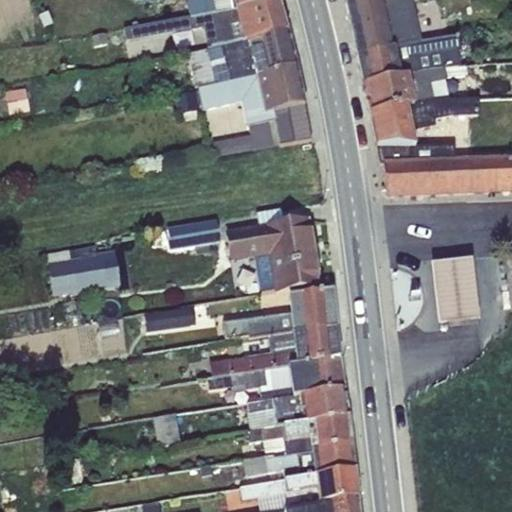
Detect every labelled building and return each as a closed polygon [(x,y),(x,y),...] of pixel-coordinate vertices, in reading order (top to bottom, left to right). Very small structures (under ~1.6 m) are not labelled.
[(189,18),(279,2),(278,0),(136,0),(136,1),(139,0),(191,0),(187,1),(189,18)] [(381,0),(350,0),(344,1),(350,30),(386,22),(381,0)] [(420,45),(411,0),(381,0),(386,22),(350,30),(356,58),(389,51),(420,45)] [(206,47),(287,32),(287,30),(286,30),(279,2),(189,18),(124,29),(127,44),(203,30),(206,47)] [(197,87),(296,67),(287,32),(206,47),(207,52),(188,56),(195,88),(197,87)] [(389,51),(356,58),(363,87),(418,76),(416,61),(460,53),(457,38),(420,45),(389,51)] [(273,113),(304,106),(296,67),(197,87),(202,113),(240,104),(246,129),(274,122),(273,113)] [(418,76),(363,87),(363,89),(367,95),(365,100),(369,116),(433,101),(447,101),(444,83),(447,82),(446,81),(467,78),(466,69),(464,67),(418,76)] [(25,90),(5,94),(9,116),(29,112),(25,90)] [(196,94),(175,98),(179,118),(200,114),(196,94)] [(433,101),(369,116),(379,166),(382,166),(456,163),(454,148),(415,149),(412,133),(435,129),(434,122),(451,119),(479,118),(479,101),(447,101),(433,101)] [(214,158),(311,142),(304,106),(273,113),(274,122),(246,129),(247,137),(211,145),(214,158)] [(511,160),(456,163),(382,166),(385,198),(511,193),(511,160)] [(280,211),(256,215),(258,229),(282,225),(280,211)] [(255,260),(260,296),(318,286),(308,222),(282,225),(258,229),(221,235),(218,222),(169,230),(173,250),(224,241),(229,264),(255,260)] [(93,249),(46,256),(52,299),(106,289),(120,287),(113,250),(100,252),(100,257),(94,258),(93,249)] [(472,266),(430,270),(436,331),(478,326),(472,266)] [(268,340),(335,329),(331,292),(287,297),(289,316),(222,325),(224,343),(246,340),(247,342),(268,340)] [(193,309),(143,315),(145,334),(195,328),(193,309)] [(117,324),(98,327),(101,342),(119,339),(117,324)] [(212,381),(339,360),(335,329),(268,340),(270,355),(227,362),(227,361),(209,364),(212,381)] [(248,405),(343,389),(339,360),(212,381),(205,382),(207,394),(232,390),(233,394),(245,391),(246,392),(259,390),(260,397),(247,399),(248,405)] [(248,434),(348,417),(343,389),(248,405),(245,406),(248,434)] [(175,417),(152,421),(156,449),(179,445),(175,417)] [(310,452),(351,445),(348,417),(248,434),(249,446),(262,444),(263,458),(286,454),(286,457),(311,455),(310,452)] [(285,483),(354,472),(351,445),(310,452),(311,455),(286,457),(286,454),(263,458),(242,462),(245,479),(283,472),(285,483)] [(79,461),(56,465),(59,486),(82,482),(79,461)] [(259,511),(279,511),(357,499),(354,472),(285,483),(239,491),(241,503),(257,500),(259,511)] [(279,511),(358,511),(357,499),(279,511)]
